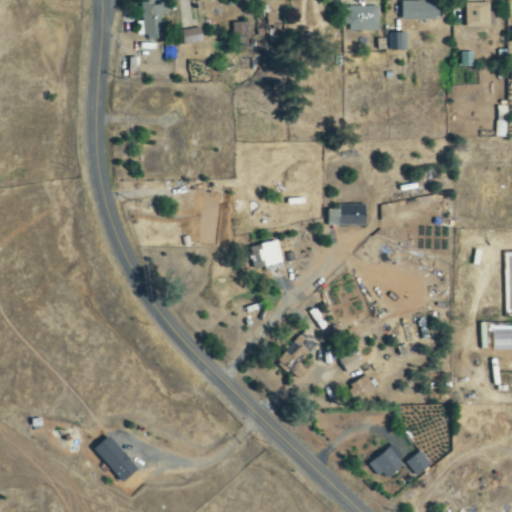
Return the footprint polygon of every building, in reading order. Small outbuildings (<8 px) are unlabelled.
[(400,2),(401,20),(439,20),(438,1),(400,2)] [(162,39),(162,15),(166,15),(165,2),(142,3),(143,40),(162,39)] [(489,2),(465,3),(465,27),(494,26),(494,12),(489,12),(489,2)] [(377,7),(342,6),(341,30),(376,31),(377,7)] [(232,38),(247,38),(246,22),(231,23),(232,38)] [(202,41),(199,27),(180,31),(183,46),(202,41)] [(392,50),(406,50),(406,33),(393,32),(392,50)] [(473,53),(460,52),(459,66),(473,67),(473,53)] [(326,226),(365,226),(365,205),(336,206),(336,209),(326,210),(326,226)] [(281,264),(277,241),(259,244),(260,250),(250,252),(253,269),(281,264)] [(290,375),(314,349),(299,336),(275,361),(290,375)] [(360,365),(353,352),(337,360),(344,374),(360,365)] [(348,374),(352,381),(365,374),(360,366),(348,374)] [(374,390),(365,375),(346,388),(355,402),(374,390)] [(123,482),(137,469),(106,437),(92,450),(123,482)] [(387,478),(402,466),(388,448),(367,465),(376,477),(382,473),(387,478)] [(430,466),(419,451),(404,463),(416,477),(430,466)]
